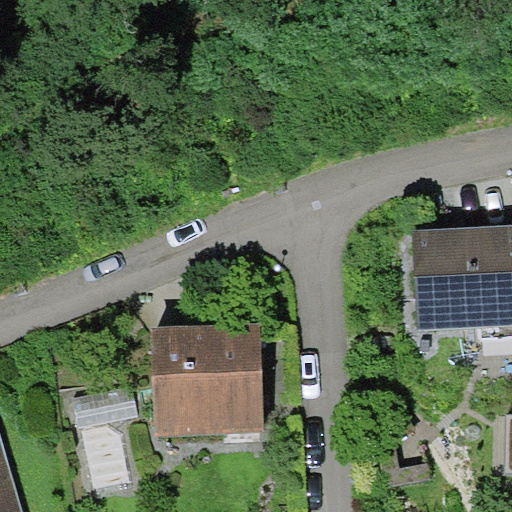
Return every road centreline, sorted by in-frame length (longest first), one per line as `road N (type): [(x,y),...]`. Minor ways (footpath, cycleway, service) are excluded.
road 1 (residential): [(317,193),(0,308)]
road 2 (residential): [(332,511),(317,193)]
road 3 (residential): [(511,157),(317,193)]
